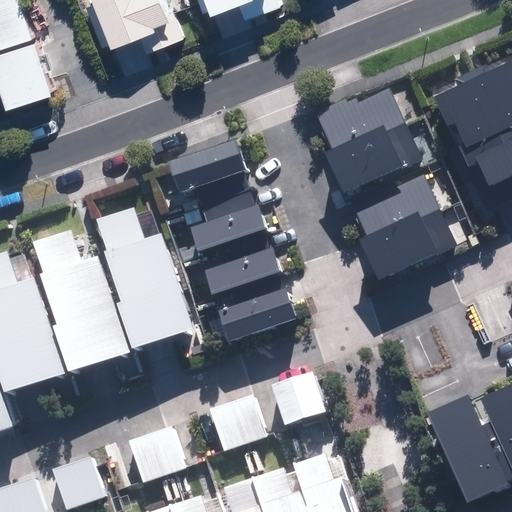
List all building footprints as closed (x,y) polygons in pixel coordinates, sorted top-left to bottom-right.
[(0,0),(0,50),(35,39),(21,0),(0,0)] [(88,6),(106,51),(145,36),(152,53),(187,40),(171,0),(95,0),(97,3),(88,6)] [(212,11),(214,16),(239,7),(244,22),(287,6),(284,0),(197,0),(203,15),(212,11)] [(55,94),(38,43),(0,55),(0,76),(11,109),(55,94)] [(511,64),(506,50),(433,82),(485,201),(511,189),(511,64)] [(396,91),(311,126),(370,270),(455,236),(396,91)] [(237,147),(172,170),(183,201),(248,179),(237,147)] [(259,211),(192,235),(201,261),(269,238),(259,211)] [(135,358),(153,352),(196,337),(163,243),(148,248),(136,213),(99,226),(111,260),(107,262),(125,312),(120,314),(135,358)] [(73,382),(90,376),(134,361),(100,266),(85,271),(73,236),(36,249),(48,284),(45,285),(62,335),(57,337),(73,382)] [(274,255),(206,278),(215,304),(283,280),(274,255)] [(0,374),(10,403),(27,397),(71,382),(38,287),(22,292),(10,258),(0,261),(0,374)] [(287,295),(221,318),(232,349),(297,326),(287,295)] [(313,378),(274,392),(288,433),(328,419),(313,378)] [(427,413),(468,503),(508,484),(506,479),(511,476),(511,384),(481,398),(492,421),(483,426),(468,394),(427,413)] [(0,387),(0,441),(17,436),(0,387)] [(253,400),(210,415),(225,458),(268,443),(253,400)] [(173,432),(130,446),(145,489),(187,474),(173,432)] [(352,511),(341,477),(333,479),(324,453),(293,463),(302,490),(292,493),(283,467),(223,487),(231,511),(206,511),(200,495),(149,511),(352,511)] [(92,462),(55,475),(68,511),(77,511),(106,502),(92,462)] [(45,511),(35,482),(0,494),(0,511),(45,511)]
